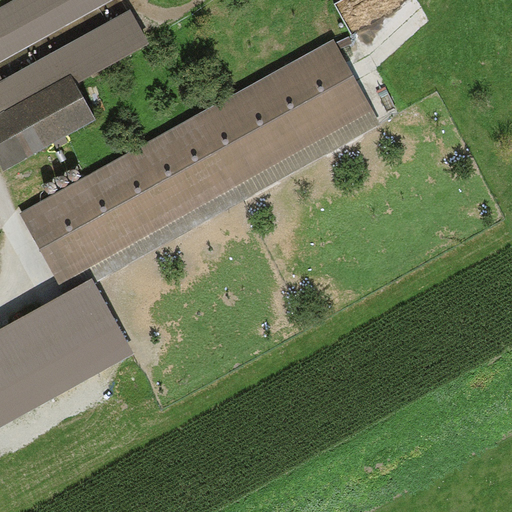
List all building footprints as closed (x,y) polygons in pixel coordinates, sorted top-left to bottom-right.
[(23,0),(0,13),(0,61),(110,0),(23,0)] [(344,0),(338,3),(353,30),(407,0),(344,0)] [(0,108),(10,127),(0,132),(0,161),(1,163),(86,117),(67,82),(142,41),(130,20),(5,87),(0,77),(0,108)] [(335,45),(25,215),(37,236),(51,228),(75,271),(370,108),(335,45)] [(151,238),(104,260),(110,273),(157,250),(151,238)] [(94,282),(0,331),(0,379),(114,320),(94,282)]
